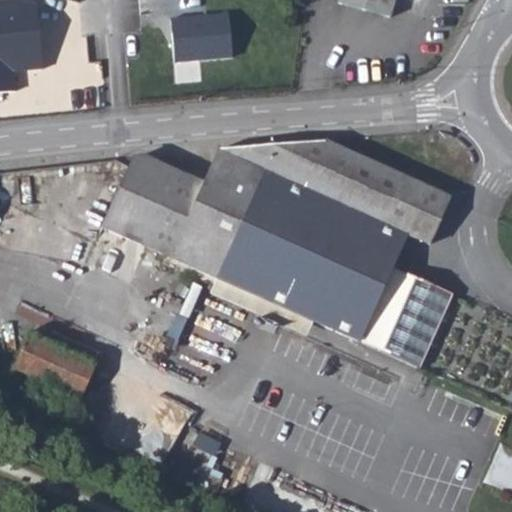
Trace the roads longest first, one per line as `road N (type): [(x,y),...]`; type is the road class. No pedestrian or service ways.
road 1 (residential): [(119,131),(472,102)]
road 2 (residential): [(109,0),(119,131)]
